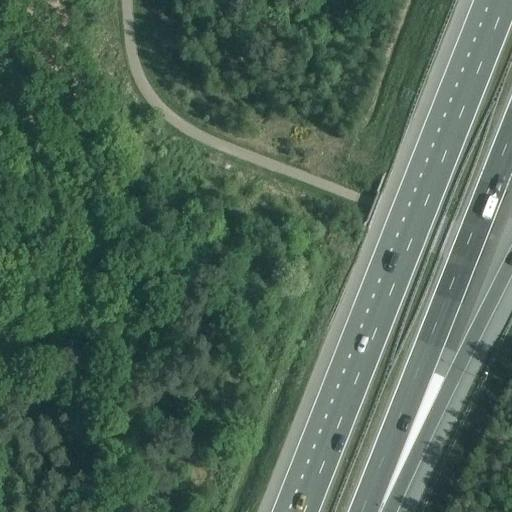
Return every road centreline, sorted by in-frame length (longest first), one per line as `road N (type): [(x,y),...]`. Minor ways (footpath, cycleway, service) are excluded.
road 1 (motorway): [(504,0),(304,511)]
road 2 (motorway): [(364,511),(511,125)]
road 3 (motorway): [(366,511),(511,260)]
